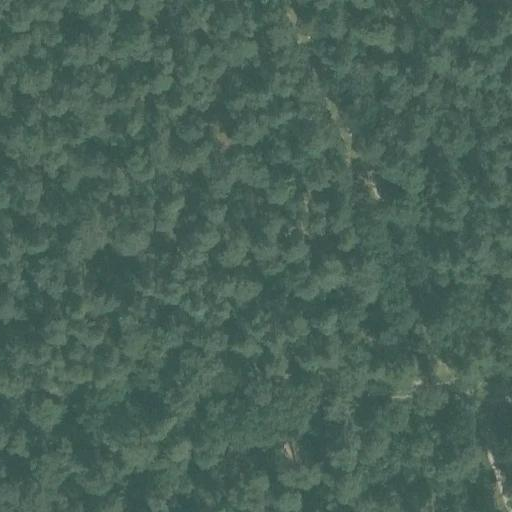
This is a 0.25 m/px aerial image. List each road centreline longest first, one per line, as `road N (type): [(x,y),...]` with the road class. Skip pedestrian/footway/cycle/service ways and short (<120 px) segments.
road 1 (track): [(458,384),(0,373)]
road 2 (track): [(458,384),(295,0)]
road 3 (track): [(511,511),(458,384)]
